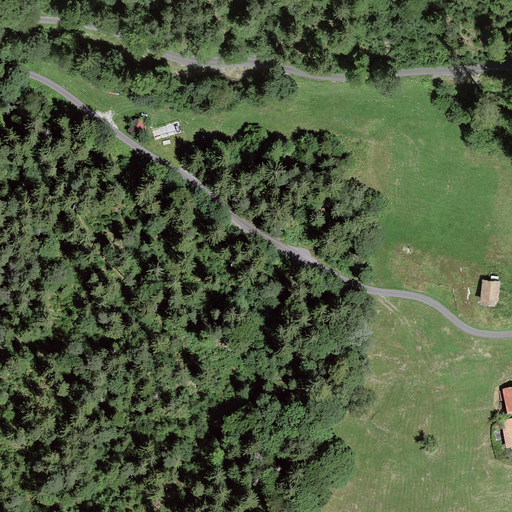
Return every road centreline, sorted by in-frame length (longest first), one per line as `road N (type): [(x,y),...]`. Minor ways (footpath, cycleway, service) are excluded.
road 1 (unclassified): [(0,67),(54,86),(250,229),(349,284),(419,298),(475,333),(511,334)]
road 2 (unclassified): [(511,66),(316,75),(184,56),(86,24),(0,15)]
